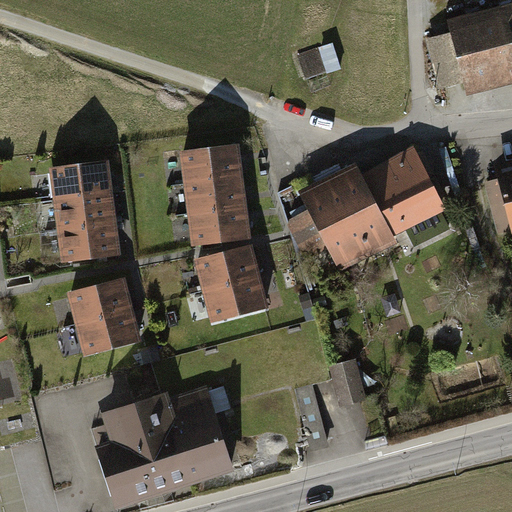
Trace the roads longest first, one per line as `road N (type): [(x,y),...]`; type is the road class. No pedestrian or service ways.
road 1 (track): [(0,17),(268,106),(313,129)]
road 2 (tertiary): [(511,438),(226,511)]
road 3 (track): [(511,289),(483,220),(468,130)]
